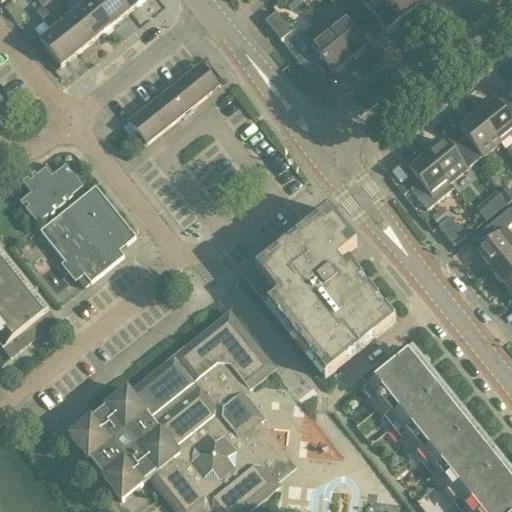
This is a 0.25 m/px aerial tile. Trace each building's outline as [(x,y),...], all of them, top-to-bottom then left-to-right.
[(79,0),(85,7),(74,16),(95,42),(112,29),(88,0),(79,0)] [(88,0),(112,29),(129,15),(116,0),(88,0)] [(146,1),(144,0),(116,0),(129,15),(146,1)] [(325,0),(343,22),(327,35),(349,62),(367,48),(351,29),(360,22),(342,0),(325,0)] [(358,0),(342,0),(360,22),(370,14),(385,33),(402,19),(386,0),(370,0),(363,6),(358,0)] [(386,0),(402,19),(419,6),(414,0),(386,0)] [(48,6),(43,10),(49,18),(49,19),(78,56),(95,42),(74,16),(63,25),(48,6)] [(41,9),(35,14),(43,24),(49,19),(41,9)] [(276,14),(265,23),(280,43),(292,34),(276,14)] [(78,56),(49,19),(43,24),(51,34),(40,44),(61,70),(78,56)] [(317,57),(332,76),(349,62),(327,35),(318,42),(309,32),(302,39),(299,35),(297,37),(292,34),(280,43),(301,69),(317,57)] [(128,125),(147,148),(220,89),(201,66),(128,125)] [(511,109),(511,89),(510,91),(511,92),(503,98),(511,109)] [(511,109),(503,98),(495,104),(495,103),(477,117),(500,146),(509,138),(511,141),(511,109)] [(459,131),(460,132),(452,139),(474,166),(482,160),(500,146),(477,117),(459,131)] [(467,172),(474,166),(452,139),(445,145),(444,144),(426,158),(449,186),(467,172)] [(452,193),(448,187),(449,186),(426,158),(409,172),(419,185),(410,192),(427,213),(452,193)] [(37,227),(83,189),(66,168),(54,177),(45,166),(22,185),(31,196),(19,205),(37,227)] [(67,211),(105,258),(116,250),(123,244),(126,247),(135,240),(95,189),(67,211)] [(511,195),(507,190),(499,196),(507,207),(511,202),(511,195)] [(496,193),(486,200),(498,214),(507,207),(499,196),(496,193)] [(105,258),(67,211),(39,233),(64,265),(62,267),(70,277),(80,278),(82,276),(90,285),(123,259),(116,250),(105,258)] [(431,219),(438,229),(449,220),(442,211),(431,219)] [(356,248),(327,212),(243,280),(325,381),(395,324),(343,259),(356,248)] [(482,250),(477,254),(491,271),(511,253),(511,238),(506,232),(511,226),(511,214),(510,212),(474,240),(482,250)] [(453,249),(465,240),(449,220),(438,229),(453,249)] [(511,253),(491,271),(504,288),(511,281),(511,253)] [(0,337),(8,347),(2,352),(10,362),(56,324),(0,254),(0,337)] [(229,316),(121,403),(119,400),(72,437),(124,501),(149,481),(173,511),(250,511),(279,490),(277,488),(283,482),(286,458),(239,400),(274,372),(229,316)] [(511,511),(511,475),(412,351),(366,388),(376,400),(368,406),(381,421),(388,415),(406,437),(399,443),(411,459),(419,453),(436,474),(429,480),(441,496),(449,490),(466,511),(511,511)]
